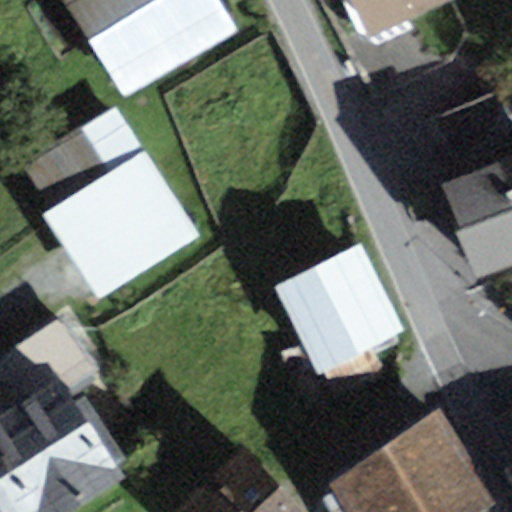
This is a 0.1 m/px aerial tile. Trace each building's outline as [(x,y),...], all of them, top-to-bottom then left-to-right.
[(68,0),(125,93),(234,29),(216,0),(68,0)] [(353,0),(369,35),(449,0),(353,0)] [(424,122),(446,181),(511,155),(511,113),(495,94),(424,122)] [(198,236),(116,105),(81,126),(109,171),(50,211),(43,215),(100,301),(198,236)] [(109,171),(81,126),(21,165),(50,211),(109,171)] [(511,155),(446,181),(438,184),(475,279),(511,265),(511,155)] [(403,330),(359,242),(275,287),(337,400),(384,375),(369,348),(403,330)] [(62,313),(0,351),(0,511),(65,511),(120,478),(60,381),(92,361),(62,313)] [(299,347),(282,350),(286,376),(304,373),(299,347)] [(477,511),(492,502),(439,408),(331,483),(347,511),(477,511)] [(511,410),(495,419),(511,450),(511,410)] [(303,511),(242,446),(171,511),(303,511)]
